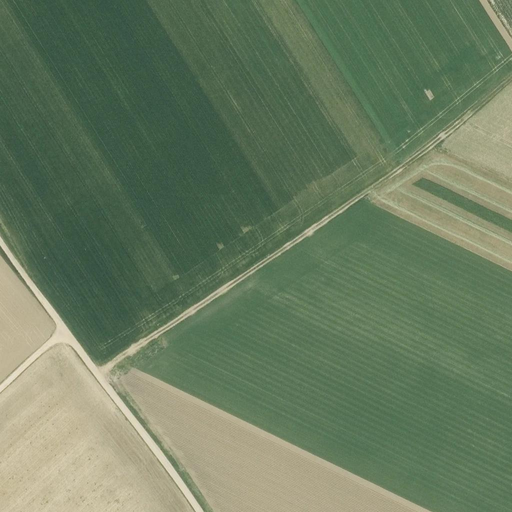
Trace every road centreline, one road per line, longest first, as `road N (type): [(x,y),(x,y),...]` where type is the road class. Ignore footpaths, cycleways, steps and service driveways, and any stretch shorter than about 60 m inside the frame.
road 1 (track): [(97,374),(450,128),(511,72)]
road 2 (track): [(199,511),(0,240)]
